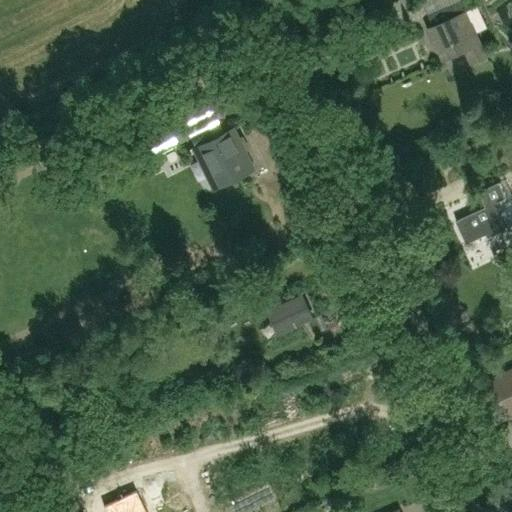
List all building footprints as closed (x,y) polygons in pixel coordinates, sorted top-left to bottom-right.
[(171,0),(177,11),(200,0),(171,0)] [(511,0),(494,0),(497,14),(511,11),(511,0)] [(455,17),(431,27),(445,59),(467,49),(472,61),(485,55),(461,1),(450,6),(455,17)] [(146,161),(190,138),(181,121),(137,144),(146,161)] [(233,125),(190,147),(194,154),(201,150),(216,182),(252,164),(233,125)] [(185,153),(193,179),(200,177),(191,151),(185,153)] [(488,238),(509,228),(497,202),(507,198),(500,182),(479,192),(486,207),(456,221),(467,244),(486,235),(488,238)] [(302,296),(270,312),(280,334),(298,325),(295,320),(310,313),(302,296)] [(128,305),(111,311),(116,322),(132,316),(128,305)] [(328,327),(322,314),(311,319),(317,332),(328,327)] [(496,425),(511,417),(511,368),(477,384),(496,425)] [(152,511),(142,488),(104,505),(107,511),(152,511)]
